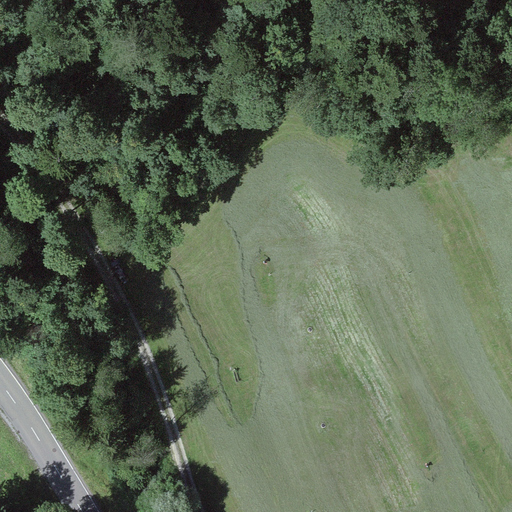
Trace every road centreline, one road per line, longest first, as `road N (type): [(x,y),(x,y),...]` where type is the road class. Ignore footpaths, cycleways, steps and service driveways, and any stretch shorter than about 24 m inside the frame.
road 1 (track): [(200,511),(122,303),(0,118)]
road 2 (tertiary): [(0,383),(81,511)]
